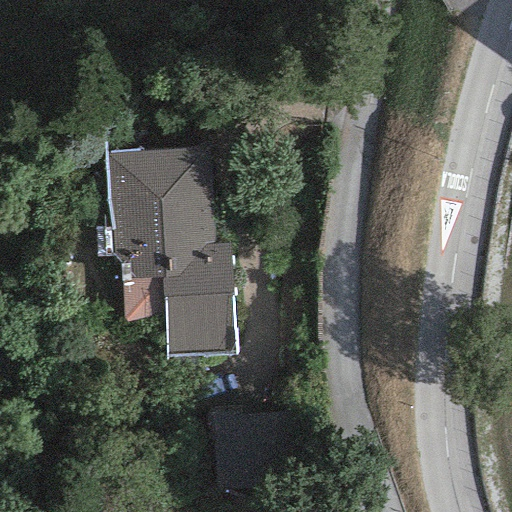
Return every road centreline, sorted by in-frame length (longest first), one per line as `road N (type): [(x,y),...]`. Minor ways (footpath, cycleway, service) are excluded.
road 1 (residential): [(375,511),(355,421),(351,278),(364,98),(382,0)]
road 2 (tertiary): [(511,78),(462,290),(444,414),(456,511)]
